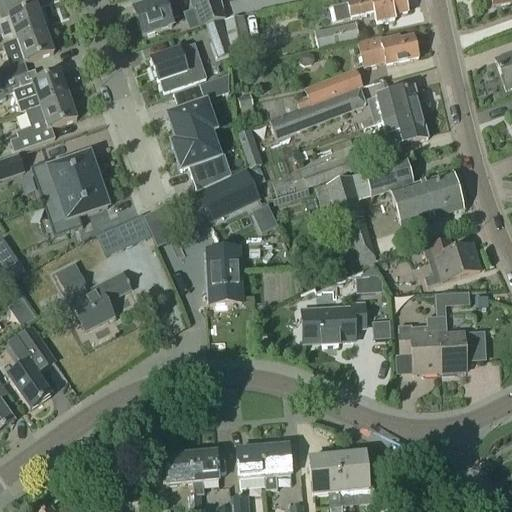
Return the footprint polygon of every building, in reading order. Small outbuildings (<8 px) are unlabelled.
[(0,0),(0,12),(32,1),(31,0),(0,0)] [(181,0),(171,0),(132,14),(141,40),(171,30),(168,22),(187,15),(181,0)] [(187,0),(198,31),(223,22),(219,5),(218,0),(187,0)] [(368,2),(332,11),(335,25),(372,17),(374,29),(393,25),(392,21),(406,18),(401,0),(375,0),(368,2)] [(511,0),(488,0),(491,11),(511,6),(511,0)] [(32,1),(0,12),(0,37),(3,48),(2,48),(2,49),(44,34),(36,10),(32,1)] [(241,21),(224,24),(229,54),(247,51),(241,21)] [(218,24),(206,29),(211,44),(223,40),(218,24)] [(354,28),(313,37),(316,52),(357,43),(354,28)] [(9,70),(0,72),(0,86),(27,77),(24,68),(52,58),(44,34),(2,49),(9,70)] [(379,41),(356,47),(361,71),(383,66),(384,70),(416,63),(411,40),(398,43),(397,39),(380,44),(379,41)] [(152,71),(149,72),(153,85),(156,84),(157,87),(159,86),(163,98),(205,83),(193,49),(149,64),(152,71)] [(311,64),(310,60),(306,57),(299,59),(297,62),(298,67),(302,69),(309,68),(311,64)] [(511,57),(494,63),(504,94),(511,91),(511,57)] [(294,108),(297,114),(356,93),(362,90),(356,74),(303,95),(306,104),(294,108)] [(27,77),(0,86),(0,105),(4,104),(2,99),(12,96),(19,117),(24,116),(67,100),(59,77),(35,85),(32,76),(27,77)] [(175,117),(164,121),(173,148),(206,137),(211,135),(195,90),(169,100),(175,117)] [(374,122),(360,127),(362,132),(380,126),(394,121),(392,116),(400,114),(401,119),(419,115),(412,91),(396,96),(394,92),(384,96),(384,98),(383,98),(384,99),(374,102),(377,114),(371,116),(374,122)] [(363,111),(356,93),(297,114),(266,126),(274,146),(363,111)] [(248,99),(236,102),(239,113),(251,109),(248,99)] [(18,146),(10,148),(13,157),(21,154),(53,143),(50,133),(75,124),(67,100),(24,116),(29,131),(15,136),(18,146)] [(380,126),(362,132),(363,134),(380,127),(387,153),(424,143),(421,132),(423,132),(419,115),(401,119),(400,114),(392,116),(394,121),(380,126)] [(173,148),(168,150),(177,176),(215,163),(206,137),(173,148)] [(353,156),(271,186),(276,201),(359,171),(353,156)] [(0,184),(22,177),(16,160),(0,165),(0,184)] [(45,167),(28,172),(40,206),(96,186),(95,181),(99,180),(94,164),(89,165),(87,160),(47,173),(45,167)] [(403,164),(362,176),(369,200),(388,195),(399,232),(460,214),(450,177),(411,189),(403,164)] [(258,172),(250,176),(255,189),(264,185),(258,172)] [(197,197),(210,226),(257,204),(244,176),(197,197)] [(349,180),(325,189),(334,219),(343,251),(367,244),(356,204),(349,180)] [(96,186),(40,206),(52,241),(80,232),(77,222),(105,213),(103,206),(107,205),(102,190),(98,191),(96,186)] [(324,187),(313,191),(322,223),(334,219),(325,189),(324,187)] [(101,244),(122,232),(110,211),(89,223),(101,244)] [(447,244),(420,253),(429,280),(423,282),(426,292),(479,274),(470,248),(451,255),(447,244)] [(237,251),(205,253),(207,284),(209,284),(210,308),(240,306),(237,251)] [(0,268),(8,279),(21,271),(12,258),(0,266),(0,268)] [(55,278),(56,281),(65,297),(61,299),(68,312),(71,310),(84,335),(112,321),(105,307),(129,294),(127,289),(128,289),(127,286),(125,287),(121,278),(90,294),(93,299),(87,302),(82,291),(84,290),(73,269),(69,271),(55,278)] [(432,298),(434,321),(437,377),(464,376),(462,355),(475,354),(473,326),(444,328),(442,297),(432,298)] [(350,313),(301,316),(302,348),(352,345),(351,332),(364,331),(363,308),(350,309),(350,313)] [(424,329),(396,330),(397,359),(409,358),(410,379),(437,377),(434,321),(424,322),(424,329)] [(388,330),(372,331),(372,347),(388,346),(388,342),(388,330)] [(22,371),(6,382),(29,415),(49,400),(35,379),(54,366),(31,333),(18,343),(27,356),(17,362),(22,371)] [(0,390),(0,434),(12,426),(0,408),(0,402),(6,398),(0,390)] [(272,453),(261,453),(264,496),(276,495),(275,482),(289,481),(286,451),(284,451),(284,447),(271,449),(272,453)] [(261,453),(234,456),(237,485),(262,483),(264,496),(261,453)] [(188,460),(191,488),(192,500),(199,499),(201,499),(200,487),(217,486),(214,457),(188,460)] [(363,458),(335,461),(339,497),(340,511),(352,510),(351,496),(367,495),(363,458)] [(188,460),(163,462),(166,490),(191,488),(188,460)] [(335,461),(307,464),(311,500),(339,497),(335,461)] [(408,495),(385,511),(417,511),(419,511),(408,495)] [(192,500),(186,501),(187,511),(199,511),(199,499),(192,500)] [(246,511),(245,502),(229,503),(230,511),(246,511)]
